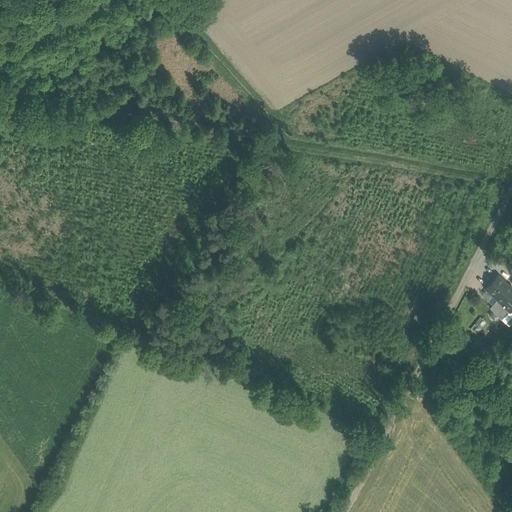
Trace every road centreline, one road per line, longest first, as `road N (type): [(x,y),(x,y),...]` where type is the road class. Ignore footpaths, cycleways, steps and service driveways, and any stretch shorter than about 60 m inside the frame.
road 1 (track): [(353,511),(511,197)]
road 2 (track): [(107,0),(0,58)]
